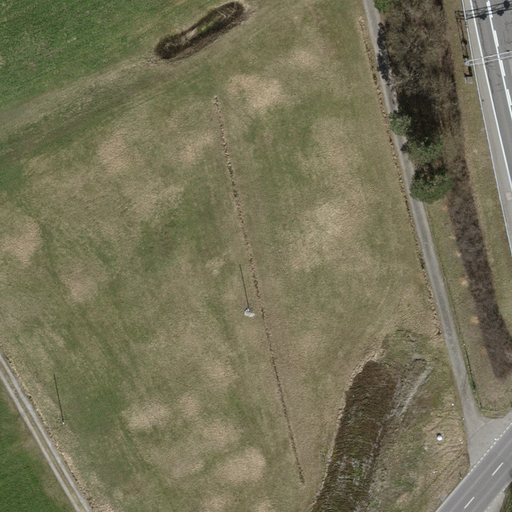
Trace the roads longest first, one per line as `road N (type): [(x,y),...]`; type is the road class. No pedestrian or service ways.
road 1 (track): [(499,466),(471,412),(370,0)]
road 2 (track): [(88,511),(0,358)]
